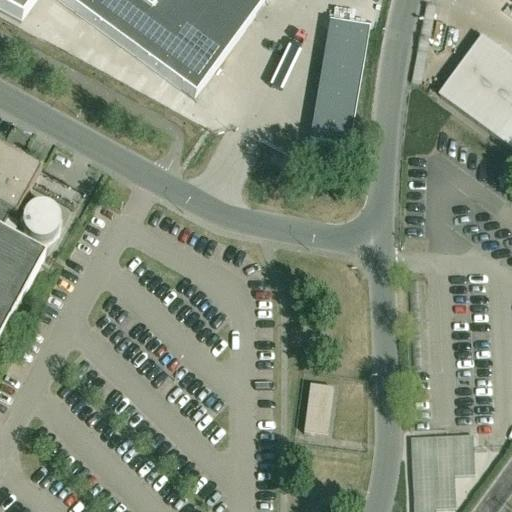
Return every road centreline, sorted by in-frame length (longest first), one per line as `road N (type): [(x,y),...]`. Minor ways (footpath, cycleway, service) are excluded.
road 1 (unclassified): [(383,246),(243,225),(0,100)]
road 2 (unclassified): [(379,511),(390,402),(383,246)]
road 3 (unclassified): [(383,246),(395,33),(405,0)]
